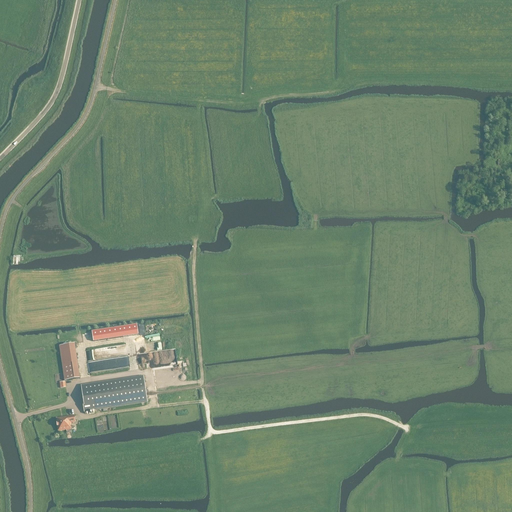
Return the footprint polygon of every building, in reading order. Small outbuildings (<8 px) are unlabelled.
[(92,331),(93,341),(138,335),(137,325),(92,331)] [(59,346),(65,381),(79,378),(74,344),(59,346)] [(116,364),(130,363),(129,354),(94,357),(95,367),(116,365),(116,364)] [(143,377),(81,386),(83,401),(82,401),(84,411),(147,402),(143,377)] [(71,423),(75,422),(74,416),(56,418),(57,423),(57,427),(58,427),(58,431),(71,429),(70,426),(71,425),(71,423)]
